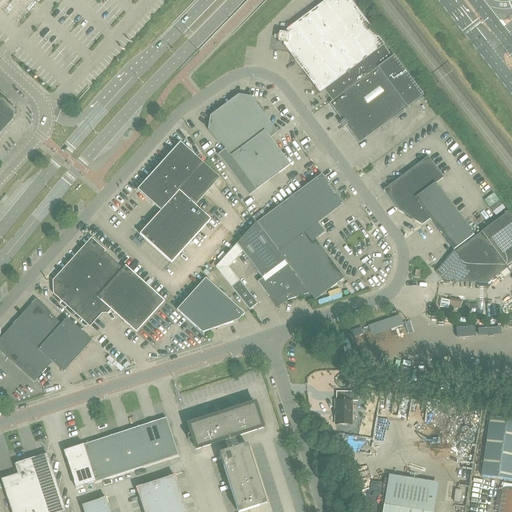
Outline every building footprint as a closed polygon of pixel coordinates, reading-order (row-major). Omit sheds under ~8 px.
[(279,32),(277,42),(283,43),(283,45),(295,60),(302,71),(319,93),(321,92),(324,90),(332,101),(377,68),(393,56),(384,45),(350,0),(325,0),(285,31),(284,33),(279,32)] [(332,101),(329,104),(336,114),(342,122),(339,124),(342,128),(346,126),(359,144),(407,108),(423,96),(393,56),(377,68),(332,101)] [(0,133),(14,119),(13,105),(0,93),(0,133)] [(255,190),(268,181),(289,165),(279,152),(268,137),(274,133),(250,100),(239,99),(213,118),(211,129),(221,142),(220,143),(255,190)] [(180,143),(144,182),(138,189),(153,204),(160,211),(139,234),(171,263),(210,220),(195,205),(219,178),(204,164),(180,143)] [(453,251),(474,235),(435,183),(443,177),(428,157),(387,187),(383,190),(398,211),(422,225),(429,219),(453,251)] [(257,223),(315,300),(344,278),(315,240),(325,233),(318,223),(343,204),(321,175),(257,223)] [(511,262),(511,216),(508,212),(454,252),(438,272),(443,279),(444,281),(487,281),(511,262)] [(308,293),(284,261),(256,223),(249,231),(240,240),(226,255),(219,263),(215,267),(249,310),(257,304),(229,268),(243,252),(262,278),(260,280),(257,281),(268,296),(271,295),(275,301),(277,303),(308,293)] [(136,332),(143,325),(164,301),(149,287),(125,266),(123,268),(104,253),(95,244),(88,244),(55,282),(55,293),(89,324),(101,312),(106,312),(109,308),(136,332)] [(244,313),(206,278),(205,278),(199,284),(197,287),(189,295),(182,304),(177,309),(177,310),(202,333),(238,320),(244,313)] [(92,341),(91,340),(82,332),(66,318),(61,324),(35,301),(0,339),(0,349),(34,381),(51,361),(63,372),(92,341)] [(374,389),(372,401),(379,401),(381,390),(374,389)] [(352,400),(358,400),(358,391),(336,391),(336,400),(335,400),(335,409),(334,409),(334,415),(335,415),(335,424),(352,424),(352,400)] [(196,449),(210,445),(225,440),(235,437),(263,428),(255,403),(188,425),(196,449)] [(511,420),(495,418),(489,417),(484,452),(483,457),(481,476),(485,477),(511,480),(511,420)] [(75,488),(125,472),(178,455),(166,418),(63,451),(75,488)] [(263,503),(245,447),(239,449),(235,437),(225,440),(229,452),(221,455),(239,510),(263,503)] [(11,511),(65,511),(46,454),(14,465),(17,474),(1,480),(11,511)] [(155,482),(136,488),(142,507),(143,511),(186,511),(184,504),(181,495),(174,476),(174,475),(155,482)] [(511,511),(511,484),(501,483),(496,511),(511,511)] [(110,511),(105,495),(80,503),(83,511),(110,511)]
